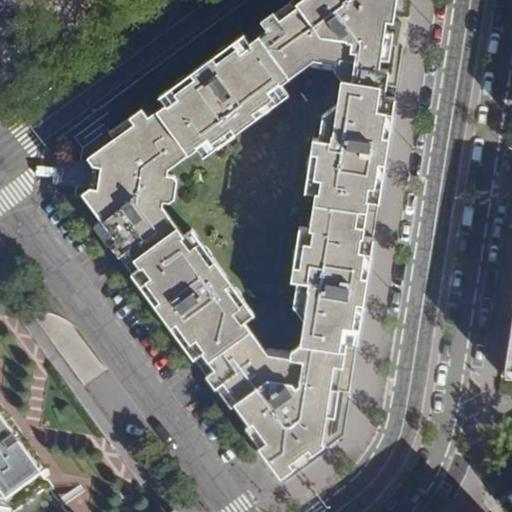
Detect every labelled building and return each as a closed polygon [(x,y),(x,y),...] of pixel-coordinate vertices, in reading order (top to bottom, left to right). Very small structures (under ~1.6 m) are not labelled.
[(130,105),(124,98),(105,112),(109,119),(83,138),(88,147),(75,145),(71,168),(84,170),(76,177),(96,204),(89,208),(137,272),(142,268),(157,287),(156,287),(152,291),(168,314),(174,310),(188,330),(182,334),(225,391),(227,390),(232,397),(236,394),(250,414),(247,416),(252,424),(250,426),(283,469),(299,456),(301,458),(312,450),(312,447),(329,434),(326,431),(330,405),(334,379),(343,379),(353,380),(364,312),(358,312),(362,288),(367,289),(372,260),(367,259),(371,237),(376,238),(379,221),(368,220),(374,183),(384,185),(387,169),(381,167),(385,145),(390,146),(392,135),(395,115),(390,115),(394,93),(399,93),(401,78),(390,76),(394,49),(384,46),(385,37),(390,7),(390,0),(262,0),(268,8),(251,20),(243,10),(233,18),(237,25),(216,41),(210,34),(187,51),(192,58),(174,72),(173,71),(168,65),(147,81),(152,88),(130,105)] [(390,7),(385,37),(394,39),(398,8),(390,7)] [(233,18),(210,34),(216,41),(237,25),(233,18)] [(192,58),(187,51),(168,65),(173,71),(174,72),(192,58)] [(147,81),(124,98),(130,105),(152,88),(147,81)] [(395,115),(396,110),(398,98),(399,93),(394,93),(390,115),(395,115)] [(58,166),(71,168),(75,145),(61,143),(58,166)] [(387,169),(387,164),(390,151),(390,146),(385,145),(381,167),(387,169)] [(379,221),(384,185),(374,183),(368,220),(379,221)] [(372,260),(373,257),(375,243),(376,238),(371,237),(367,259),(372,260)] [(174,511),(62,511),(59,509),(62,507),(57,500),(54,501),(43,486),(47,484),(43,478),(50,473),(36,455),(32,449),(20,459),(14,451),(19,447),(14,439),(9,442),(4,435),(16,426),(11,420),(0,405),(0,273),(2,272),(0,268),(0,511),(177,511),(176,511),(174,511)] [(149,287),(152,291),(156,287),(157,287),(142,268),(137,272),(139,276),(137,278),(147,290),(149,287)] [(365,307),(367,293),(367,289),(362,288),(358,312),(364,312),(365,307)] [(180,331),(182,334),(188,330),(174,310),(168,314),(171,319),(169,320),(178,332),(180,331)] [(511,318),(503,374),(511,375),(511,318)] [(339,406),(343,379),(334,379),(330,405),(339,406)] [(14,419),(11,420),(16,426),(4,435),(9,442),(14,439),(19,447),(14,451),(20,459),(32,449),(36,455),(39,453),(14,419)] [(62,511),(67,511),(63,505),(47,484),(43,486),(54,501),(57,500),(62,507),(59,509),(62,511)]
